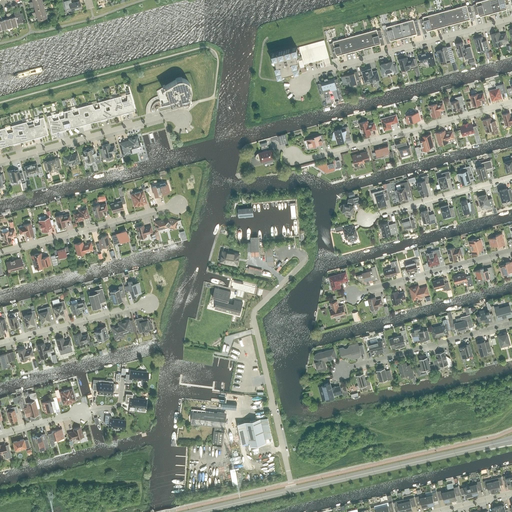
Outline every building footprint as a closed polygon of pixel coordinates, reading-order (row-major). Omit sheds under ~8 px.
[(71,11),(81,8),(80,1),(71,3),(70,0),(69,0),(64,2),(66,9),(70,8),(71,11)] [(494,15),(489,0),(484,0),(481,1),(485,15),(490,14),(490,16),(494,15)] [(489,0),(494,15),(497,14),(497,12),(502,11),(498,0),(489,0)] [(498,0),(502,11),(506,9),(507,11),(511,10),(508,0),(498,0)] [(485,15),(481,1),(476,2),(476,4),(473,5),(477,19),(480,18),(480,17),(485,15)] [(461,6),(464,16),(465,21),(470,19),(470,21),(474,20),(470,5),(467,6),(466,5),(461,6)] [(465,21),(464,16),(461,6),(453,9),(455,16),(457,25),(461,24),(460,22),(465,21)] [(32,13),(32,15),(45,12),(45,11),(44,7),(35,9),(36,12),(32,13)] [(457,25),(455,16),(453,9),(444,11),(446,16),(448,25),(453,24),(454,26),(457,25)] [(24,19),(22,13),(20,14),(19,10),(14,12),(15,16),(15,17),(17,23),(22,22),(22,19),(24,19)] [(448,25),(446,16),(444,11),(436,13),(437,16),(440,29),(444,28),(444,27),(448,25)] [(11,12),(8,13),(12,27),(17,25),(17,23),(15,17),(12,17),(11,12)] [(440,29),(437,16),(436,13),(427,16),(428,16),(431,30),(436,29),(437,30),(440,29)] [(431,30),(428,16),(427,16),(422,17),(423,18),(419,19),(423,34),(427,33),(427,31),(431,30)] [(408,21),(412,35),(417,34),(417,36),(421,35),(417,20),(414,21),(413,19),(408,21)] [(412,35),(408,21),(400,23),(404,39),(408,38),(407,36),(412,35)] [(404,39),(400,23),(391,25),(395,40),(400,38),(400,40),(404,39)] [(395,40),(391,25),(386,27),(386,25),(382,26),(383,29),(387,44),(391,43),(390,41),(395,40)] [(377,29),(372,31),(375,45),(380,44),(381,46),(384,45),(381,30),(377,31),(377,29)] [(372,31),(363,33),(367,49),(371,48),(371,46),(375,45),(372,31)] [(502,44),(502,42),(508,40),(506,33),(500,35),(499,32),(491,34),(494,46),(502,44)] [(355,35),(359,50),(363,48),(364,50),(367,49),(363,33),(355,35)] [(355,35),(346,38),(351,54),(354,53),(354,51),(359,50),(355,35)] [(477,51),(482,49),(483,52),(489,50),(486,40),(483,41),(482,37),(474,39),(477,51)] [(346,38),(338,40),(342,54),(346,53),(347,55),(351,54),(346,38)] [(322,55),(328,54),(324,40),(299,47),(301,55),(297,56),(296,53),(298,52),(297,47),(271,54),(273,59),(274,59),(276,65),(275,66),(276,71),(277,72),(276,72),(278,77),(283,75),(282,74),(294,71),(294,72),(297,72),(299,71),(298,66),(297,65),(298,65),(296,60),(298,60),(302,59),(304,64),(323,59),(322,55)] [(337,56),(342,54),(338,40),(333,41),(333,43),(329,44),(333,58),(337,57),(337,56)] [(463,42),(455,44),(457,51),(456,51),(457,55),(458,55),(459,56),(463,55),(465,59),(473,57),(470,46),(464,48),(463,42)] [(448,51),(446,47),(442,48),(443,50),(437,51),(439,61),(445,60),(446,63),(450,62),(450,63),(455,61),(452,50),(448,51)] [(429,52),(418,54),(420,62),(427,60),(429,65),(436,64),(433,55),(430,56),(429,52)] [(407,58),(398,60),(401,70),(409,68),(409,67),(415,65),(413,59),(407,60),(407,58)] [(393,66),(393,65),(392,62),(388,63),(388,62),(385,63),(381,65),(382,70),(381,70),(383,76),(387,75),(386,72),(394,70),(395,73),(398,72),(396,66),(393,66)] [(372,72),(371,68),(365,70),(365,69),(361,70),(362,74),(363,74),(365,81),(371,79),(371,82),(380,80),(377,70),(372,72)] [(354,73),(346,75),(340,77),(341,77),(343,84),(349,83),(350,85),(357,83),(360,82),(358,77),(356,78),(354,73)] [(324,80),(321,81),(323,90),(324,92),(325,95),(329,94),(328,91),(328,90),(330,90),(330,91),(332,90),(332,91),(336,90),(338,99),(339,99),(342,98),(343,98),(337,79),(334,79),(334,77),(328,79),(327,78),(327,79),(325,79),(324,79),(325,80),(324,80)] [(167,96),(170,104),(170,105),(188,100),(188,102),(189,99),(191,90),(191,89),(191,88),(191,87),(191,86),(190,86),(190,85),(190,84),(189,83),(189,82),(188,81),(187,81),(187,80),(186,80),(185,79),(184,79),(183,78),(182,78),(181,78),(180,78),(179,78),(178,78),(177,79),(176,79),(164,86),(165,87),(167,96)] [(486,94),(490,93),(492,101),(502,98),(500,93),(506,92),(504,84),(496,86),(497,89),(489,91),(489,88),(484,89),(486,94)] [(127,100),(121,102),(125,115),(128,114),(128,113),(135,111),(130,93),(127,94),(127,100)] [(478,94),(470,96),(473,106),(480,104),(480,101),(485,99),(483,93),(478,94)] [(110,99),(114,116),(121,114),(122,116),(125,115),(121,102),(120,96),(113,98),(110,99)] [(456,101),(451,102),(453,111),(454,111),(455,111),(457,111),(458,110),(461,109),(460,105),(464,104),(462,96),(455,98),(456,101)] [(114,116),(110,99),(99,102),(100,108),(104,121),(107,120),(107,118),(114,116)] [(437,103),(429,106),(431,112),(430,113),(431,116),(432,116),(432,117),(440,115),(439,111),(444,110),(442,103),(438,104),(437,103)] [(89,105),(93,122),(100,120),(101,122),(104,121),(100,108),(95,109),(92,104),(89,105)] [(77,108),(79,114),(83,127),(86,126),(85,124),(93,122),(89,105),(77,108)] [(71,110),(67,111),(72,128),(79,126),(79,127),(83,127),(79,114),(74,115),(71,110)] [(64,118),(59,119),(62,132),(66,131),(65,130),(72,128),(67,111),(64,111),(64,118)] [(407,119),(406,119),(407,124),(420,120),(418,112),(415,113),(414,112),(409,114),(409,115),(406,116),(407,119)] [(509,113),(502,115),(505,125),(511,123),(511,122),(511,115),(510,116),(509,113)] [(50,115),(47,116),(52,133),(59,132),(59,133),(62,132),(59,119),(53,121),(50,115)] [(396,115),(381,119),(384,130),(391,128),(390,124),(397,122),(396,115)] [(40,124),(34,126),(38,139),(41,138),(41,136),(48,135),(43,117),(40,118),(40,124)] [(25,118),(22,119),(23,123),(27,140),(34,138),(35,140),(38,139),(34,126),(34,123),(28,125),(26,122),(25,118)] [(491,118),(483,120),(486,132),(491,130),(492,134),(498,132),(495,121),(492,122),(491,118)] [(374,122),(368,124),(367,121),(359,123),(361,129),(360,129),(361,133),(362,132),(363,136),(371,134),(370,131),(376,129),(374,122)] [(17,145),(20,144),(19,142),(27,140),(23,123),(12,126),(13,132),(17,145)] [(460,126),(463,136),(463,135),(474,132),(475,136),(479,135),(477,128),(473,129),(473,127),(472,123),(471,123),(461,126),(460,126)] [(344,141),(343,137),(350,135),(347,127),(342,128),(342,129),(334,131),(335,133),(333,133),(332,140),(336,138),(338,143),(344,141)] [(5,128),(1,129),(6,146),(13,144),(14,145),(17,145),(13,132),(8,133),(5,128)] [(444,131),(436,133),(439,145),(448,142),(447,140),(454,138),(452,131),(445,133),(444,131)] [(424,142),(421,143),(423,151),(430,149),(430,147),(433,146),(430,134),(423,136),(424,142)] [(310,148),(306,149),(317,146),(323,144),(321,135),(314,137),(314,138),(307,139),(310,148)] [(130,149),(140,146),(137,136),(129,139),(129,140),(120,143),(123,156),(132,153),(130,149)] [(406,141),(396,144),(397,148),(398,147),(402,160),(401,156),(411,154),(412,157),(409,146),(407,147),(406,141)] [(267,142),(260,144),(262,152),(259,153),(257,153),(256,155),(255,157),(256,159),(257,160),(259,161),(261,160),(262,160),(263,164),(274,161),(273,157),(272,153),(274,153),(273,150),(271,150),(269,150),(267,142)] [(102,146),(103,148),(100,149),(103,160),(105,159),(106,161),(114,158),(112,153),(116,152),(114,146),(110,147),(109,144),(102,146)] [(376,152),(372,153),(373,157),(374,159),(384,156),(383,154),(389,152),(390,152),(388,146),(375,149),(376,152)] [(86,150),(83,151),(85,155),(84,156),(84,158),(85,158),(86,162),(87,162),(87,164),(91,163),(91,161),(94,160),(95,163),(101,162),(100,155),(96,156),(95,155),(96,155),(96,152),(95,153),(94,148),(89,149),(86,149),(86,150)] [(367,152),(353,156),(356,166),(363,164),(363,162),(369,160),(367,152)] [(79,162),(77,154),(71,155),(71,154),(64,156),(66,164),(72,163),(72,164),(79,162)] [(58,158),(44,162),(47,171),(61,168),(58,158)] [(339,159),(317,165),(317,166),(319,165),(327,171),(326,171),(341,167),(339,159)] [(480,179),(482,178),(482,179),(483,179),(484,179),(485,178),(485,177),(487,177),(486,173),(485,170),(485,169),(492,167),(490,161),(482,163),(483,166),(477,168),(480,179)] [(31,165),(29,165),(30,166),(25,167),(27,175),(38,172),(39,176),(43,175),(41,166),(37,167),(36,164),(32,165),(31,165)] [(470,180),(474,179),(472,174),(471,171),(469,166),(466,167),(465,164),(466,167),(464,168),(463,168),(462,169),(461,169),(461,170),(461,171),(461,172),(459,173),(459,174),(457,174),(458,177),(459,181),(461,180),(462,184),(470,182),(470,180)] [(22,172),(19,173),(18,170),(15,171),(14,170),(8,171),(11,182),(17,181),(17,179),(20,178),(21,182),(25,181),(22,172)] [(439,180),(438,180),(439,184),(440,184),(441,189),(444,188),(444,189),(448,188),(448,187),(446,179),(451,178),(449,171),(442,173),(442,177),(438,178),(439,180)] [(418,182),(419,186),(418,186),(419,191),(420,190),(421,194),(422,194),(423,195),(427,194),(426,193),(428,192),(425,183),(429,182),(427,176),(423,177),(424,180),(418,182)] [(401,188),(397,189),(397,190),(396,190),(395,191),(396,193),(397,194),(398,194),(400,201),(402,200),(403,201),(404,201),(405,200),(406,199),(408,199),(405,191),(409,190),(407,182),(400,184),(401,188)] [(156,187),(156,186),(152,187),(155,197),(158,196),(158,194),(162,193),(162,195),(167,193),(168,192),(170,191),(168,184),(166,184),(164,183),(160,185),(160,186),(156,187)] [(499,191),(502,201),(509,199),(510,202),(511,201),(511,193),(508,194),(507,189),(499,191)] [(382,190),(372,193),(373,199),(376,198),(379,207),(383,205),(383,206),(386,205),(386,204),(382,190)] [(138,205),(138,206),(143,204),(146,203),(143,191),(140,192),(139,192),(135,193),(131,194),(134,206),(138,205)] [(486,193),(486,194),(478,196),(479,200),(478,200),(480,204),(481,204),(481,207),(485,205),(486,209),(494,207),(491,198),(488,199),(486,193)] [(120,197),(121,201),(111,204),(113,212),(123,209),(122,204),(125,203),(124,196),(120,197)] [(348,199),(348,205),(344,204),(344,205),(341,206),(340,209),(343,211),(342,212),(346,213),(346,214),(350,217),(350,218),(351,218),(351,214),(352,214),(354,206),(353,206),(353,205),(357,204),(355,198),(348,199)] [(467,199),(460,201),(464,213),(464,214),(471,212),(471,214),(475,213),(473,203),(470,203),(470,201),(467,202),(467,200),(467,199)] [(108,210),(106,204),(100,205),(92,207),(95,217),(103,215),(102,212),(108,210)] [(454,210),(450,211),(448,205),(440,207),(441,210),(440,210),(441,214),(442,214),(443,217),(451,215),(451,217),(455,216),(454,210)] [(253,207),(238,208),(238,217),(253,216),(253,207)] [(83,220),(83,219),(89,217),(86,208),(79,210),(80,212),(74,214),(76,222),(83,220)] [(423,219),(423,222),(428,221),(429,224),(436,222),(434,215),(429,216),(427,210),(421,212),(422,215),(420,216),(422,220),(423,219)] [(71,220),(69,214),(63,216),(62,215),(55,217),(58,227),(65,225),(64,222),(71,220)] [(402,217),(405,228),(412,226),(412,228),(415,227),(414,221),(411,222),(409,215),(402,217)] [(49,218),(39,221),(40,224),(39,224),(40,228),(41,228),(42,232),(48,230),(48,228),(51,227),(49,218)] [(168,226),(174,228),(176,221),(179,222),(168,219),(155,222),(154,219),(157,229),(168,226)] [(380,227),(381,231),(382,231),(383,235),(390,233),(390,234),(398,232),(395,223),(388,225),(387,221),(384,222),(384,223),(380,224),(381,227),(380,227)] [(26,232),(27,236),(34,234),(33,233),(36,233),(35,228),(32,229),(31,223),(24,225),(24,226),(18,228),(20,234),(26,232)] [(144,228),(143,225),(136,227),(139,238),(146,236),(146,234),(153,232),(151,226),(144,228)] [(348,237),(349,241),(356,239),(355,235),(357,235),(355,229),(353,229),(353,226),(345,228),(346,231),(345,232),(346,238),(348,237)] [(4,242),(11,240),(11,237),(16,236),(14,230),(9,231),(2,232),(3,235),(2,236),(3,239),(4,239),(4,242)] [(114,245),(129,238),(125,230),(121,232),(121,233),(111,236),(114,245)] [(498,246),(505,244),(502,234),(496,235),(496,237),(489,239),(491,247),(498,245),(498,246)] [(107,244),(110,243),(108,235),(101,237),(102,238),(99,239),(100,243),(96,244),(98,251),(102,250),(101,248),(108,246),(107,244)] [(259,251),(259,235),(251,236),(251,241),(248,242),(248,251),(251,251),(259,251)] [(480,238),(480,239),(475,241),(475,239),(469,241),(472,254),(469,255),(478,252),(478,251),(483,249),(482,245),(485,245),(483,237),(480,238)] [(75,244),(78,255),(85,252),(93,250),(91,242),(83,244),(82,242),(75,244)] [(66,255),(70,254),(67,246),(53,250),(55,255),(51,256),(53,265),(57,264),(56,258),(59,257),(66,255)] [(450,260),(457,258),(456,256),(462,254),(460,248),(455,249),(454,248),(447,249),(450,260)] [(426,256),(429,266),(439,263),(437,257),(441,256),(439,249),(431,252),(428,252),(429,255),(427,256),(426,256)] [(228,251),(227,254),(222,253),(220,261),(234,264),(234,263),(236,264),(236,262),(237,262),(239,254),(228,251)] [(32,260),(33,264),(34,264),(35,269),(37,268),(37,269),(39,269),(38,268),(45,266),(44,266),(50,264),(48,256),(42,258),(41,253),(38,254),(34,254),(35,255),(31,256),(32,260)] [(14,260),(10,261),(6,262),(8,270),(23,266),(21,259),(14,260)] [(407,272),(417,269),(416,266),(420,265),(418,259),(412,260),(413,263),(405,265),(407,272)] [(390,268),(384,270),(386,277),(397,275),(396,273),(395,268),(399,267),(397,261),(390,262),(391,266),(390,268)] [(511,270),(511,261),(506,263),(506,264),(499,266),(502,275),(511,272),(511,271),(511,270)] [(262,275),(263,269),(250,266),(249,272),(262,275)] [(355,275),(360,282),(361,282),(361,283),(362,283),(362,284),(363,284),(364,284),(364,283),(369,282),(372,281),(375,280),(374,277),(377,276),(377,277),(378,277),(375,266),(371,267),(372,270),(362,273),(362,274),(356,276),(355,275)] [(475,279),(475,280),(482,278),(482,279),(486,278),(486,279),(490,278),(490,279),(494,278),(491,267),(491,268),(487,269),(487,270),(484,271),(483,268),(480,269),(480,270),(473,272),(475,271),(477,279),(475,279)] [(345,273),(330,277),(332,285),(331,285),(332,288),(333,288),(333,290),(340,288),(339,282),(347,280),(345,273)] [(453,276),(456,284),(467,281),(468,287),(473,285),(471,276),(466,277),(465,273),(453,276)] [(450,289),(448,282),(444,283),(443,279),(433,282),(435,289),(443,287),(444,291),(450,289)] [(132,282),(131,280),(128,281),(129,285),(125,286),(126,291),(130,290),(132,298),(136,297),(136,295),(140,293),(139,289),(140,289),(139,285),(138,285),(137,281),(132,282)] [(110,296),(111,300),(112,299),(113,302),(113,303),(122,300),(121,300),(120,297),(125,296),(122,286),(118,287),(119,289),(110,292),(111,292),(111,295),(110,296)] [(410,288),(413,300),(421,298),(421,296),(429,294),(427,287),(419,289),(418,286),(410,288)] [(242,302),(235,300),(234,303),(228,302),(231,292),(215,288),(214,293),(213,298),(217,299),(215,308),(226,311),(227,307),(232,308),(231,313),(239,315),(242,302)] [(102,289),(95,291),(96,293),(89,295),(93,308),(100,306),(99,303),(105,301),(102,289)] [(400,300),(405,298),(404,292),(398,293),(398,291),(390,294),(393,304),(400,302),(400,300)] [(378,307),(383,305),(381,299),(376,300),(375,298),(368,299),(371,309),(378,307)] [(64,315),(62,309),(66,309),(64,301),(53,304),(56,317),(64,315)] [(71,304),(73,314),(80,312),(79,309),(86,307),(84,301),(78,303),(78,302),(71,304)] [(337,318),(339,318),(340,316),(340,315),(345,314),(343,305),(338,307),(337,301),(330,303),(332,309),(330,309),(332,317),(336,316),(336,318),(337,318)] [(498,306),(495,307),(499,320),(511,316),(511,315),(509,305),(498,308),(498,306)] [(52,314),(50,306),(38,309),(42,322),(50,320),(48,315),(52,314)] [(36,318),(34,310),(27,312),(28,314),(24,316),(27,327),(35,324),(33,319),(36,318)] [(477,315),(478,320),(481,319),(482,321),(488,320),(488,322),(492,321),(489,312),(486,313),(485,310),(479,312),(480,315),(477,315)] [(11,328),(19,326),(17,320),(21,319),(19,312),(15,313),(16,316),(8,318),(11,328)] [(360,319),(358,312),(352,313),(354,321),(360,319)] [(457,331),(469,328),(468,324),(472,323),(469,315),(461,317),(462,321),(454,323),(457,331)] [(142,317),(135,319),(139,333),(153,329),(152,323),(151,323),(150,320),(148,320),(148,318),(143,320),(142,317)] [(445,325),(431,329),(434,337),(448,334),(447,330),(450,329),(447,319),(446,319),(444,320),(445,325)] [(119,325),(112,327),(115,339),(124,337),(123,333),(132,330),(129,320),(120,322),(121,324),(119,324),(119,325)] [(97,331),(95,332),(97,340),(108,338),(105,326),(100,328),(97,329),(97,331)] [(415,332),(412,332),(411,333),(413,341),(418,340),(418,342),(423,340),(426,340),(425,335),(428,334),(427,330),(424,331),(423,329),(421,330),(420,328),(414,329),(415,332)] [(402,336),(393,338),(390,339),(389,339),(392,348),(400,346),(400,347),(405,346),(404,345),(405,344),(404,339),(407,338),(405,330),(401,331),(402,336)] [(81,336),(81,333),(74,335),(76,344),(83,343),(83,342),(89,340),(87,334),(81,336)] [(507,335),(499,337),(500,340),(500,341),(501,346),(510,343),(508,338),(507,335)] [(63,338),(56,340),(59,349),(60,353),(67,351),(66,347),(71,345),(70,339),(64,341),(63,338)] [(371,344),(369,345),(371,353),(376,351),(382,349),(383,349),(387,348),(386,343),(384,338),(382,338),(383,341),(381,342),(381,341),(380,341),(378,342),(371,344)] [(491,350),(489,341),(484,342),(484,341),(478,342),(481,355),(487,353),(487,352),(491,350)] [(46,352),(52,350),(50,344),(45,346),(44,343),(37,345),(40,354),(47,352),(46,352)] [(348,348),(345,349),(343,348),(340,348),(341,355),(343,356),(349,355),(352,356),(353,359),(359,357),(361,354),(364,353),(362,345),(361,345),(362,345),(358,346),(358,344),(349,346),(348,348)] [(473,356),(470,346),(467,347),(466,346),(462,347),(463,347),(460,348),(460,351),(461,354),(462,356),(465,356),(465,357),(469,356),(469,357),(473,356)] [(33,355),(31,349),(25,350),(25,348),(18,350),(21,361),(28,359),(27,357),(33,355)] [(318,371),(326,369),(324,361),(336,357),(334,349),(316,354),(314,357),(318,371)] [(15,360),(14,356),(10,357),(9,352),(0,354),(0,363),(1,364),(2,367),(9,365),(8,362),(11,361),(15,360)] [(438,359),(433,360),(436,370),(441,368),(440,366),(447,364),(448,366),(452,365),(450,359),(446,360),(444,352),(437,354),(438,359)] [(418,373),(423,371),(430,369),(431,373),(435,372),(433,364),(429,365),(427,358),(425,358),(419,359),(421,367),(417,368),(418,373)] [(407,365),(406,362),(398,364),(401,376),(406,374),(407,378),(414,376),(411,364),(407,365)] [(392,379),(390,370),(385,371),(384,368),(376,370),(377,374),(376,374),(377,378),(378,378),(379,381),(387,379),(387,380),(392,379)] [(146,380),(147,373),(140,372),(130,371),(130,374),(126,374),(125,382),(131,383),(131,379),(139,380),(146,380)] [(358,379),(357,379),(358,383),(359,383),(360,386),(364,385),(365,389),(371,387),(369,379),(365,381),(363,374),(357,375),(358,379)] [(92,390),(96,390),(96,389),(98,389),(98,390),(98,392),(105,393),(106,381),(99,380),(99,384),(93,384),(92,390)] [(106,381),(105,393),(112,394),(112,391),(115,391),(115,384),(113,384),(113,381),(106,381)] [(324,389),(320,390),(321,396),(325,395),(326,399),(334,397),(333,395),(341,393),(339,386),(332,388),(330,383),(323,385),(324,389)] [(63,404),(67,403),(67,404),(72,402),(75,401),(72,389),(69,390),(68,390),(64,391),(60,392),(63,404)] [(139,414),(140,410),(143,410),(144,402),(130,401),(130,397),(124,397),(123,405),(127,405),(127,409),(136,410),(136,413),(139,414)] [(51,400),(42,402),(45,412),(53,410),(53,408),(56,408),(54,400),(51,400)] [(37,409),(35,401),(27,403),(28,407),(25,408),(24,409),(26,415),(27,416),(30,415),(31,416),(38,414),(37,409)] [(7,412),(10,422),(17,420),(15,413),(18,412),(16,406),(11,408),(6,409),(7,412)] [(225,428),(226,416),(226,414),(218,413),(218,415),(193,412),(191,424),(214,427),(214,430),(212,442),(223,444),(224,431),(225,428)] [(109,423),(109,427),(124,428),(125,420),(117,420),(118,417),(117,417),(117,420),(111,419),(111,416),(105,415),(104,423),(109,423)] [(250,446),(266,443),(265,438),(272,436),(268,417),(238,424),(242,443),(249,442),(250,446)] [(82,433),(80,427),(73,429),(74,431),(68,433),(70,440),(76,438),(79,438),(79,439),(84,437),(83,432),(82,433)] [(55,444),(54,440),(64,437),(62,429),(56,430),(55,430),(56,430),(51,432),(52,433),(48,434),(51,447),(54,446),(55,444)] [(36,436),(32,437),(36,451),(40,450),(49,447),(45,433),(36,436)] [(24,439),(13,442),(15,449),(25,447),(26,448),(30,447),(28,439),(24,441),(24,439)] [(5,445),(5,444),(0,445),(0,453),(4,453),(6,459),(11,457),(8,445),(5,445)] [(511,474),(503,476),(504,482),(507,482),(509,487),(510,488),(511,487),(511,474)] [(499,484),(502,483),(501,477),(492,479),(495,491),(499,490),(498,489),(501,489),(499,484)] [(492,479),(483,481),(485,487),(487,487),(489,492),(491,491),(491,492),(495,491),(492,479)] [(477,484),(470,486),(472,495),(478,493),(478,490),(482,489),(480,481),(477,482),(477,484)] [(460,495),(458,486),(448,489),(450,500),(456,499),(456,496),(460,495)] [(466,496),(472,495),(470,486),(460,488),(461,494),(466,493),(466,496)] [(441,493),(440,491),(437,491),(439,500),(444,499),(444,502),(450,500),(448,489),(447,489),(448,491),(441,493)] [(438,500),(436,492),(433,493),(433,495),(426,497),(428,506),(434,504),(434,501),(438,500)] [(418,496),(415,497),(417,505),(421,504),(422,507),(428,506),(426,497),(419,498),(418,496)] [(403,500),(404,502),(406,511),(412,510),(411,507),(416,506),(414,497),(403,500)] [(396,502),(393,502),(395,511),(399,510),(399,511),(403,511),(406,511),(404,502),(397,504),(396,502)] [(389,511),(394,511),(392,503),(388,503),(389,506),(382,508),(382,511),(389,511)]
